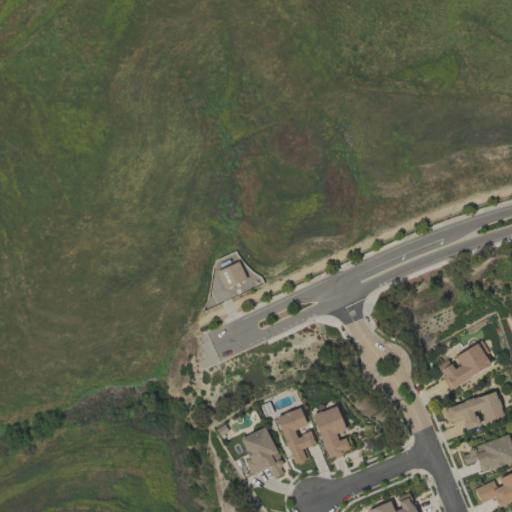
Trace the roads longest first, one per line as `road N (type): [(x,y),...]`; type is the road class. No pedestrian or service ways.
road 1 (tertiary): [(511,213),(386,257),(215,336),(222,351)]
road 2 (tertiary): [(222,351),(399,270),(511,229)]
road 3 (residential): [(314,500),(431,452)]
